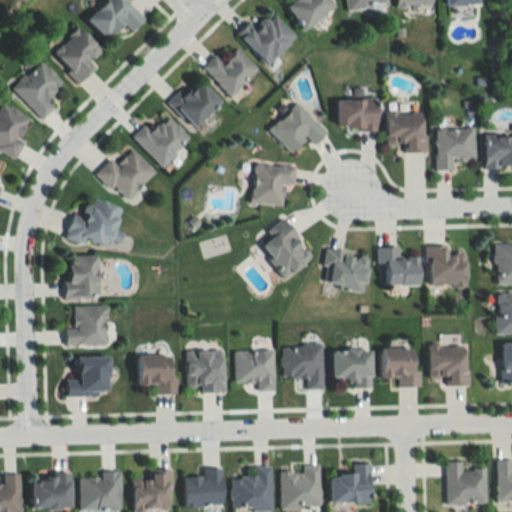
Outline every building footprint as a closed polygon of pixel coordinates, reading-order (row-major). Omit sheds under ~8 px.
[(104,39),(121,23),(129,31),(141,18),(123,0),(102,0),(83,18),(104,39)] [(332,9),(326,0),(288,0),(283,4),(300,29),(332,9)] [(342,0),(344,11),(385,5),(384,0),(342,0)] [(293,38),(271,13),(252,30),(246,23),(234,33),(263,65),(293,38)] [(86,62),(99,50),(76,26),(48,53),(76,82),(92,68),(86,62)] [(255,69),(235,49),(220,63),(212,55),(199,67),(227,97),(255,69)] [(61,83),(39,60),(9,88),(39,120),(51,108),(43,100),(61,83)] [(166,101),(191,128),(218,102),(198,82),(181,98),(176,92),(166,101)] [(333,99),(333,130),(374,130),(374,99),(333,99)] [(288,153),(303,137),(311,145),(323,132),(292,102),(265,131),(288,153)] [(21,142),(16,140),(27,118),(0,103),(0,152),(13,159),(21,142)] [(383,112),(383,149),(420,149),(420,112),(383,112)] [(129,136),(159,166),(187,138),(165,116),(148,133),(141,125),(129,136)] [(432,128),(432,170),(450,170),(450,159),(471,159),(471,128),(432,128)] [(481,168),(511,167),(511,136),(481,136),(481,168)] [(108,158),(93,173),(122,202),(152,172),(129,149),(114,164),(108,158)] [(251,163),(249,203),(279,205),(280,183),(290,183),(291,166),(251,163)] [(119,208),(88,197),(81,218),(70,214),(62,236),(103,251),(107,238),(117,242),(120,233),(111,229),(119,208)] [(256,247),(283,278),(310,255),(278,218),(262,232),(267,238),(256,247)] [(492,284),(511,284),(511,243),(491,243),(492,284)] [(462,285),(462,252),(445,252),(445,246),(423,246),(423,285),(462,285)] [(415,257),(397,257),(397,247),(373,248),(374,264),(382,264),(383,286),(415,286),(415,257)] [(361,290),(365,254),(322,249),(318,286),(361,290)] [(95,255),(63,255),(63,297),(95,297),(95,255)] [(492,334),(511,333),(511,292),(492,293),(492,334)] [(71,327),(63,327),(63,345),(104,345),(104,305),(71,305),(71,327)] [(498,382),(511,382),(511,342),(498,342),(498,382)] [(279,377),(303,377),(303,389),(319,389),(319,345),(279,345),(279,377)] [(443,385),(463,385),(463,346),(426,346),(426,377),(443,377),(443,385)] [(368,350),(329,349),(329,379),(346,379),(346,389),(368,389),(368,350)] [(410,371),(410,349),(378,349),(378,378),(393,378),(393,387),(417,387),(417,371),(410,371)] [(183,350),(184,392),(221,391),(220,350),(183,350)] [(231,381),(254,382),(254,390),(270,390),(270,350),(231,350),(231,381)] [(64,396),(105,397),(106,356),(76,356),(75,379),(64,379),(64,396)] [(136,356),(136,386),(146,386),(146,393),(173,393),(173,377),(168,377),(168,356),(136,356)] [(493,460),(493,501),(511,500),(511,468),(509,469),(509,460),(493,460)] [(442,462),(443,505),(482,504),(482,470),(458,470),(458,462),(442,462)] [(327,503),(366,503),(366,464),(349,464),(349,475),(327,475),(327,503)] [(277,508),(316,508),(316,465),(299,465),(299,471),(277,471),(277,508)] [(268,466),(251,466),(251,477),(228,478),(229,511),(269,511),(268,466)] [(181,477),(181,507),(220,507),(219,468),(200,468),(200,477),(181,477)] [(130,511),(168,511),(168,470),(147,470),(147,479),(130,479),(130,511)] [(76,478),(76,511),(118,511),(118,472),(99,472),(99,478),(76,478)] [(67,509),(67,473),(38,473),(38,483),(29,483),(29,509),(67,509)]
